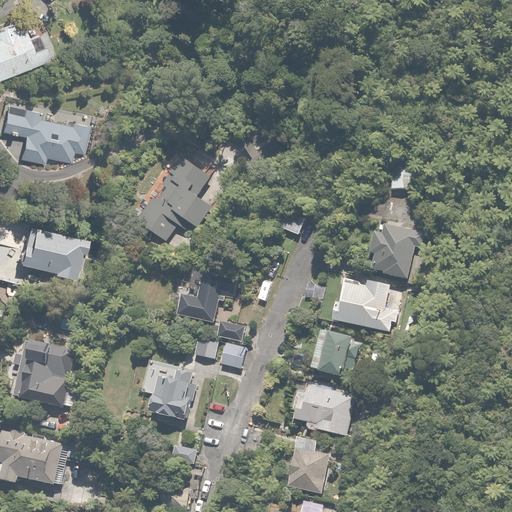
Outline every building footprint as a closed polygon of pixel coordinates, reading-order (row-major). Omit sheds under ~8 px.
[(46,32),(39,34),(30,38),(23,20),(0,28),(0,79),(56,58),(46,32)] [(41,108),(9,101),(3,130),(25,134),(21,158),(44,163),(45,155),(77,161),(78,154),(81,155),(85,138),(90,139),(93,125),(73,121),(72,125),(39,118),(41,108)] [(140,218),(154,228),(169,239),(179,224),(193,234),(198,228),(205,233),(222,210),(201,195),(214,178),(178,152),(167,167),(171,171),(162,183),(168,188),(160,200),(155,197),(140,218)] [(292,206),(281,223),(280,224),(301,237),(312,218),(292,206)] [(408,279),(419,232),(386,224),(384,233),(377,231),(372,253),(378,255),(375,272),(408,279)] [(85,241),(28,227),(18,266),(55,275),(54,276),(76,282),(85,241)] [(187,293),(183,315),(217,322),(222,295),(240,299),(244,278),(207,271),(202,296),(187,293)] [(345,278),(336,319),(391,331),(395,313),(386,312),(392,285),(369,280),(368,284),(345,278)] [(324,287),(308,283),(305,296),(321,299),(324,287)] [(245,342),(249,326),(225,321),(221,337),(245,342)] [(367,337),(327,327),(317,368),(324,370),(323,373),(356,381),(367,337)] [(64,383),(71,349),(31,339),(18,395),(68,406),(72,385),(64,383)] [(229,341),(224,362),(223,365),(243,369),(249,346),(229,341)] [(162,376),(155,412),(163,414),(162,421),(177,424),(178,417),(192,420),(200,383),(197,383),(198,375),(171,369),(169,377),(162,376)] [(359,393),(314,383),(312,394),(304,392),(297,419),(311,422),(310,428),(349,437),(359,393)] [(252,428),(243,450),(258,456),(267,434),(252,428)] [(74,446),(11,430),(9,429),(0,465),(0,476),(24,483),(26,475),(64,485),(74,446)] [(303,436),(292,486),(326,494),(336,454),(321,451),(324,441),(303,436)] [(201,449),(180,444),(176,460),(197,465),(201,449)] [(171,482),(167,508),(191,511),(195,485),(171,482)] [(280,505),(278,511),(337,511),(338,508),(293,496),(290,508),(280,505)]
